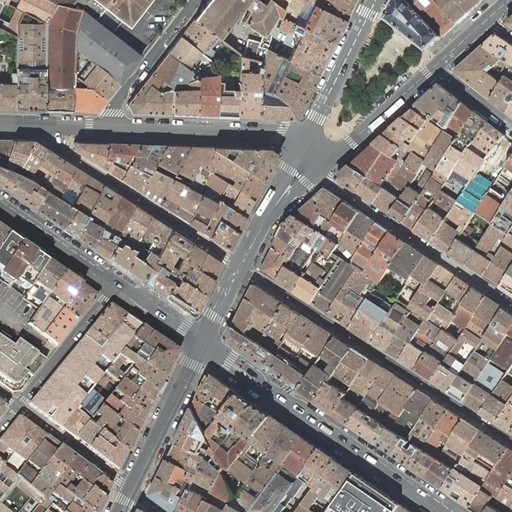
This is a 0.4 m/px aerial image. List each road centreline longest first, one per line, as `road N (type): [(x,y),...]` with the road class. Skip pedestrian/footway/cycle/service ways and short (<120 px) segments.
road 1 (residential): [(241,266),(511,441)]
road 2 (tertiary): [(201,346),(442,511)]
road 3 (residential): [(241,266),(60,148),(56,127)]
road 4 (residential): [(319,171),(511,304)]
road 5 (tertiary): [(301,147),(279,136),(110,129)]
road 6 (secondary): [(375,0),(301,147)]
road 7 (secondary): [(201,346),(131,488)]
road 8 (secondary): [(319,171),(436,65)]
road 9 (residential): [(110,129),(114,102),(195,0)]
road 10 (residential): [(115,286),(18,405)]
road 11 (tertiary): [(115,286),(0,204)]
road 12 (residential): [(18,405),(131,488)]
